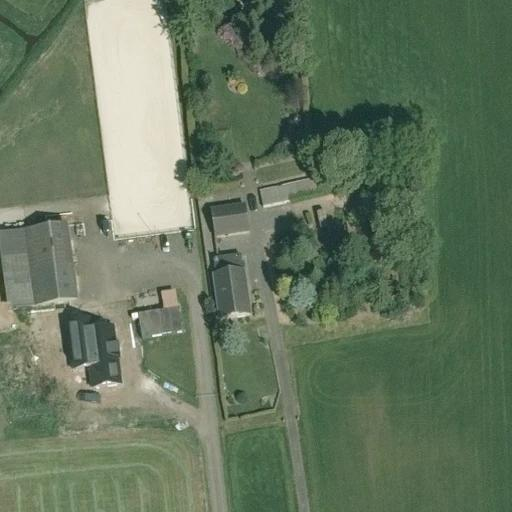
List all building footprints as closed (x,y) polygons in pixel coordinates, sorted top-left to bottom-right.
[(263,209),(332,195),(328,177),(259,193),(263,209)] [(216,241),(249,236),(245,208),(211,214),(216,241)] [(36,309),(76,303),(66,227),(26,232),(36,309)] [(382,268),(384,249),(365,247),(362,267),(382,268)] [(220,321),(250,317),(244,273),(243,273),(241,257),(213,261),(216,277),(214,277),(220,321)] [(179,310),(178,311),(164,313),(138,316),(142,340),(182,335),(179,310)] [(93,319),(73,319),(73,348),(87,348),(87,388),(115,388),(115,331),(93,331),(93,319)] [(199,343),(211,342),(209,326),(198,327),(199,343)] [(164,371),(178,363),(171,351),(158,359),(164,371)] [(37,352),(4,358),(7,372),(39,367),(37,352)] [(10,381),(40,380),(40,370),(10,371),(10,381)] [(13,397),(35,392),(33,383),(11,388),(13,397)] [(54,385),(54,398),(69,398),(69,386),(54,385)]
